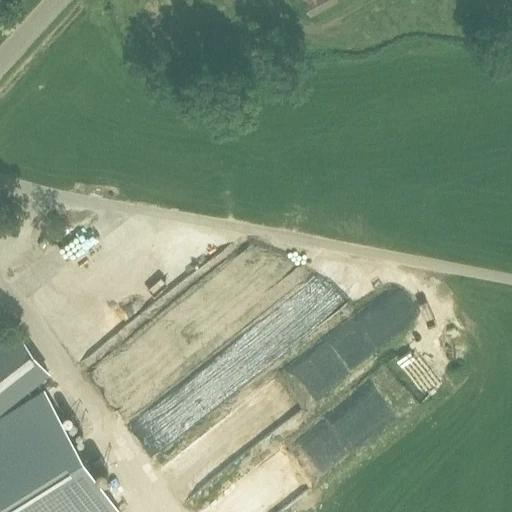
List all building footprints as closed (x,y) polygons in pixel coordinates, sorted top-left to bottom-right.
[(339,0),(302,0),(312,16),(339,0)] [(374,282),(390,302),(405,291),(389,270),(374,282)] [(433,316),(464,304),(459,291),(428,303),(433,316)] [(412,357),(200,509),(202,511),(277,511),(404,421),(398,413),(461,368),(426,319),(398,339),(412,357)] [(0,406),(46,371),(14,330),(0,340),(0,406)] [(0,511),(116,511),(120,510),(43,388),(0,414),(0,511)]
